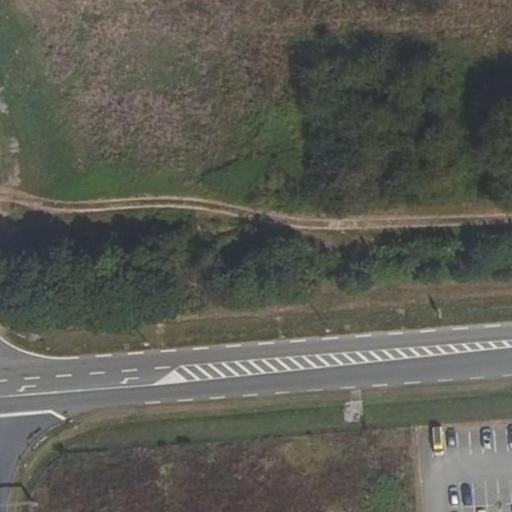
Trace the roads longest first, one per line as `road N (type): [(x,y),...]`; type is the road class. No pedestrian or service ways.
road 1 (tertiary): [(0,403),(511,356)]
road 2 (tertiary): [(511,342),(0,378)]
